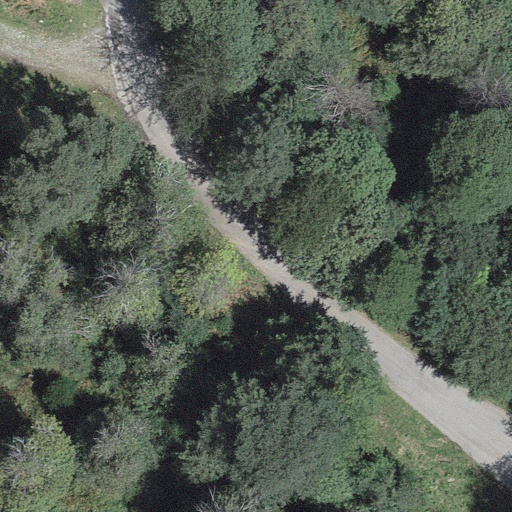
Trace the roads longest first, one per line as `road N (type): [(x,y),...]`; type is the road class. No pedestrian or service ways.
road 1 (track): [(129,0),(154,116),(204,193),(335,319),(435,398),(511,443)]
road 2 (track): [(139,72),(54,60),(0,36)]
